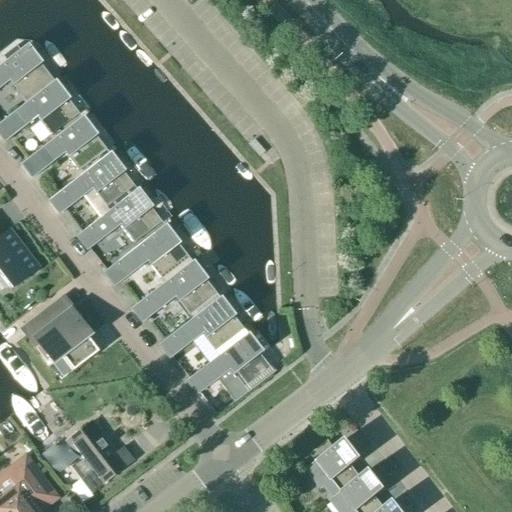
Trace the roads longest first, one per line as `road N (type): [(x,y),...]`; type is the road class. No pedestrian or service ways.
road 1 (residential): [(225,464),(0,169)]
road 2 (residential): [(334,378),(440,511)]
road 3 (unclassified): [(225,464),(334,378)]
road 4 (unclassified): [(477,222),(405,300),(394,328)]
road 5 (secondary): [(503,158),(474,129),(389,87)]
road 6 (unclassified): [(394,328),(416,321),(499,245)]
road 7 (secondary): [(389,87),(396,106),(478,180)]
road 8 (secondary): [(389,87),(304,0)]
